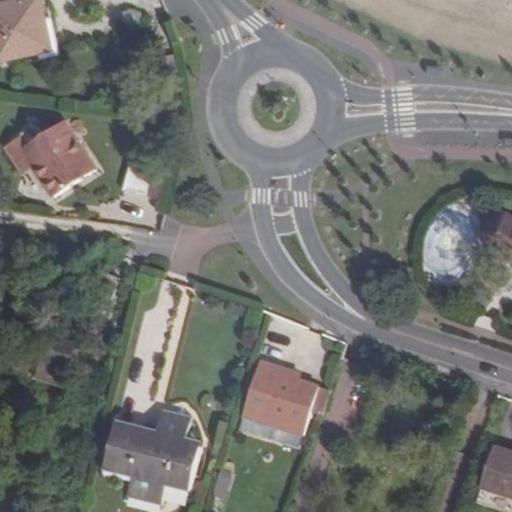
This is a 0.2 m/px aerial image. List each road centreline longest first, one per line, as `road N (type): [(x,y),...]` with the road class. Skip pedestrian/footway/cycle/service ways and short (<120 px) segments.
road 1 (tertiary): [(511,374),(357,323),(300,271),(275,196),(274,163)]
road 2 (tertiary): [(322,108),(511,114)]
road 3 (tertiary): [(246,60),(219,87),(217,129),(243,158),(274,163)]
road 4 (unknown): [(492,368),(448,511)]
